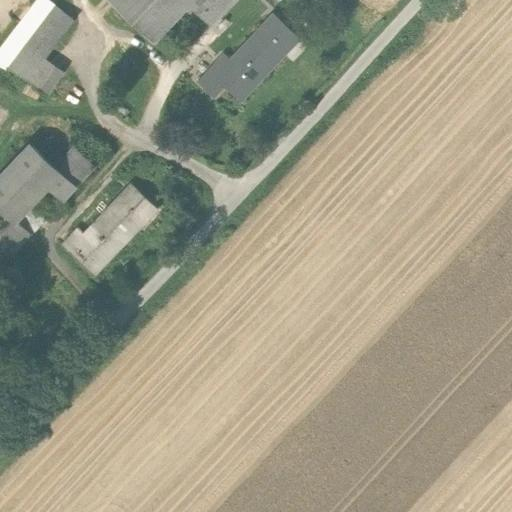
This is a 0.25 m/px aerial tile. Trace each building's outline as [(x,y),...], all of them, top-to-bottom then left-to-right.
[(76,74),(55,59),(88,17),(65,0),(43,0),(2,55),(58,97),(76,74)] [(219,0),(220,0),(237,16),(253,0),(135,0),(178,42),(219,0)] [(252,84),(268,98),(330,29),(304,6),(232,87),(241,95),(252,84)] [(0,231),(9,241),(0,250),(0,291),(37,254),(20,237),(56,201),(70,215),(107,178),(85,155),(63,177),(39,153),(0,190),(0,231)] [(71,266),(100,295),(169,224),(141,196),(71,266)]
